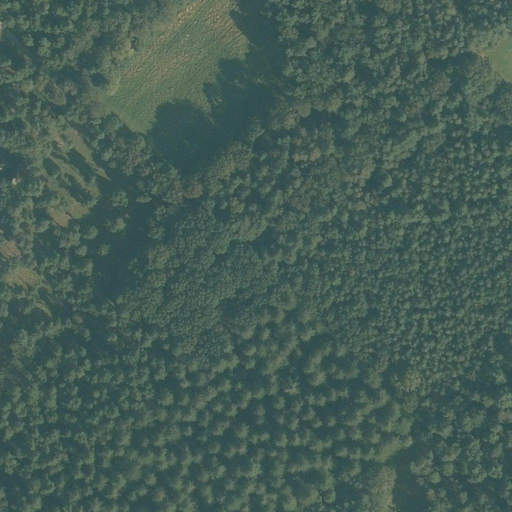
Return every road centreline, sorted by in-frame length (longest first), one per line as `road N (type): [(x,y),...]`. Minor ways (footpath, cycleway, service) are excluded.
road 1 (track): [(444,511),(426,431),(189,204)]
road 2 (track): [(0,383),(189,204)]
road 3 (track): [(189,204),(76,101)]
road 4 (track): [(0,92),(102,0)]
